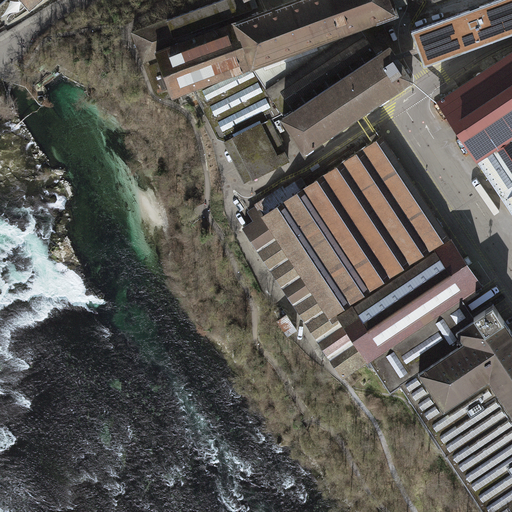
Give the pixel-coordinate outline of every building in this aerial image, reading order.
[(17,0),(28,12),(42,0),(17,0)] [(222,0),(166,21),(173,39),(253,10),(253,9),(249,0),(222,0)] [(402,17),(395,0),(302,0),(238,24),(255,71),(384,23),(402,17)] [(255,0),(249,0),(253,9),(258,7),(255,0)] [(511,0),(501,0),(455,17),(413,32),(419,47),(405,51),(398,54),(400,58),(408,56),(420,52),(426,67),(467,52),(511,35),(511,0)] [(157,54),(179,46),(173,39),(166,21),(133,33),(155,92),(160,97),(165,99),(172,96),(157,54)] [(392,47),(394,46),(384,23),(255,71),(283,114),(285,118),(392,47)] [(179,46),(157,54),(172,96),(175,100),(180,99),(196,92),(255,71),(238,24),(179,46)] [(281,120),(305,155),(317,147),(365,115),(366,115),(416,82),(400,58),(398,54),(392,47),(285,118),(281,120)] [(511,53),(438,102),(479,163),(511,140),(511,53)] [(283,114),(255,71),(196,92),(219,139),(225,142),(264,124),(283,114)] [(225,142),(245,185),(292,163),(287,153),(279,156),(264,124),(225,142)] [(308,186),(262,217),(330,319),(336,315),(452,239),(384,136),(381,138),(332,171),(308,186)] [(511,210),(511,140),(479,163),(511,210)] [(255,206),(262,217),(308,186),(302,178),(296,182),(295,181),(285,188),(283,186),(254,205),(255,206)] [(262,217),(255,206),(247,212),(254,221),(242,228),(343,380),(368,363),(336,315),(330,319),(262,217)] [(484,287),(452,239),(336,315),(368,363),(369,364),(370,362),(463,301),(484,287)] [(477,321),(463,301),(370,362),(391,394),(402,387),(420,375),(465,345),(458,334),(477,321)] [(420,375),(446,413),(491,383),(511,414),(511,332),(508,327),(496,309),(477,321),(458,334),(465,345),(420,375)] [(286,350),(296,344),(287,329),(278,334),(286,350)] [(420,375),(402,387),(485,511),(504,511),(510,508),(511,506),(511,414),(491,383),(446,413),(420,375)]
